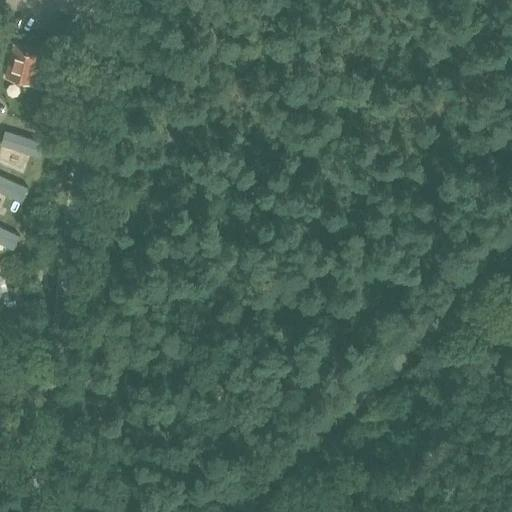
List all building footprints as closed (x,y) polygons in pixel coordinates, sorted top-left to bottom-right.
[(13,43),(5,76),(35,83),(43,50),(13,43)] [(5,129),(1,143),(39,154),(43,141),(5,129)] [(0,173),(0,189),(21,199),(27,186),(0,173)] [(0,224),(0,240),(14,247),(20,234),(0,224)] [(44,270),(36,268),(36,279),(44,279),(44,270)]
